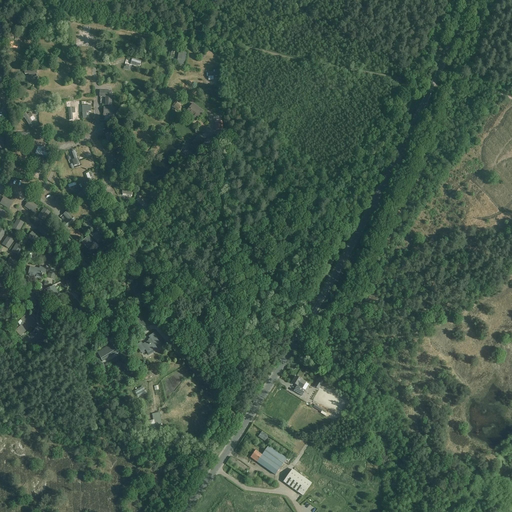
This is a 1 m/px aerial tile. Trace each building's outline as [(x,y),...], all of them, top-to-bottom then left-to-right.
[(177,59),(177,64),(185,66),(187,53),(183,52),(181,60),(177,59)] [(67,76),(58,75),(57,86),(62,86),(62,81),(67,82),(67,76)] [(109,106),(108,108),(112,108),(112,106),(113,92),(100,91),(100,98),(106,98),(106,106),(109,106)] [(186,113),(191,117),(195,121),(200,113),(202,114),(204,112),(193,104),(186,113)] [(91,106),(82,106),(83,118),(87,118),(86,112),(91,112),(91,106)] [(117,108),(112,108),(108,108),(104,108),(104,114),(110,115),(110,123),(117,123),(117,108)] [(31,128),(34,125),(30,118),(33,116),(30,113),(27,115),(26,113),(22,115),(31,128)] [(110,146),(113,145),(109,133),(105,134),(110,146)] [(192,142),(198,147),(203,140),(198,135),(192,142)] [(37,151),(36,151),(35,154),(47,157),(47,153),(41,152),(42,148),(38,147),(37,151)] [(75,151),(72,152),(74,159),(72,160),(75,166),(77,165),(77,166),(80,165),(75,151)] [(124,151),(121,154),(125,158),(124,159),(126,162),(130,158),(124,151)] [(88,160),(81,162),(84,170),(87,169),(86,167),(90,165),(88,160)] [(0,203),(0,204),(9,209),(13,202),(3,197),(0,203)] [(143,208),(146,206),(139,198),(136,200),(143,208)] [(24,207),(33,213),(38,207),(29,200),(24,207)] [(0,218),(5,221),(9,214),(0,208),(0,218)] [(44,208),(38,217),(44,221),(50,212),(44,208)] [(75,220),(67,211),(63,215),(67,220),(62,224),(66,229),(75,220)] [(19,233),(24,223),(17,219),(12,229),(19,233)] [(88,220),(85,222),(91,229),(93,227),(88,220)] [(38,231),(47,239),(52,232),(43,225),(38,231)] [(27,238),(35,245),(40,239),(32,232),(27,238)] [(98,244),(101,242),(98,239),(101,236),(96,232),(94,234),(92,232),(89,234),(98,244)] [(8,235),(2,244),(9,249),(15,240),(8,235)] [(94,242),(91,238),(88,236),(87,235),(85,236),(86,237),(82,242),(86,247),(88,248),(91,245),(94,242)] [(17,242),(11,252),(18,256),(24,246),(17,242)] [(6,265),(15,270),(19,263),(10,258),(6,265)] [(41,278),(42,273),(44,273),(45,268),(40,267),(39,269),(30,267),(29,275),(41,278)] [(53,304),(57,302),(60,301),(54,286),(46,290),(53,304)] [(13,290),(0,288),(0,297),(12,298),(13,290)] [(136,316),(139,323),(142,327),(146,325),(140,314),(136,316)] [(35,322),(31,319),(27,315),(22,320),(24,323),(16,331),(21,336),(35,322)] [(158,341),(154,334),(149,337),(151,339),(150,339),(151,340),(143,345),(141,342),(137,345),(141,352),(145,349),(147,353),(156,347),(154,344),(158,341)] [(38,353),(52,341),(47,336),(33,348),(38,353)] [(112,343),(97,353),(103,361),(118,352),(112,343)] [(296,388),(294,391),(298,394),(302,396),(305,390),(302,389),(306,383),(296,376),(292,383),(298,386),(296,388)] [(143,387),(135,392),(138,397),(146,393),(143,387)] [(154,420),(145,422),(147,430),(156,428),(154,420)] [(265,442),(268,437),(261,432),(257,437),(265,442)] [(268,446),(262,455),(280,468),(287,459),(268,446)] [(257,462),(262,455),(256,451),(251,457),(257,462)] [(280,468),(262,455),(257,462),(275,475),(280,468)] [(298,468),(304,459),(301,457),(295,466),(298,468)] [(292,470),(284,482),(303,495),(312,483),(292,470)]
